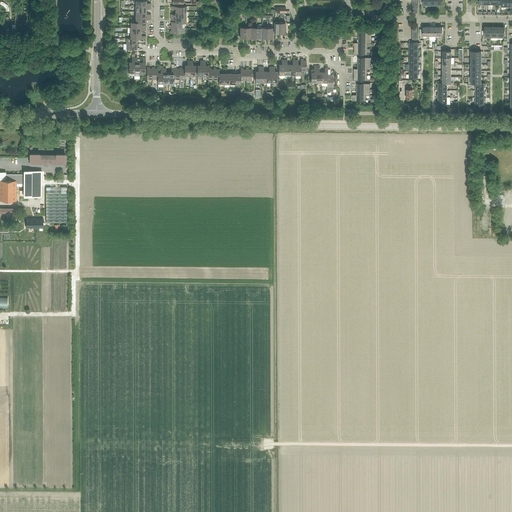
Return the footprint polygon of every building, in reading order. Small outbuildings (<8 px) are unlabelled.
[(40,154),(31,154),(31,160),(30,160),(30,163),(31,163),(31,166),(45,166),(45,167),(50,167),(50,166),(65,166),(65,164),(66,164),(66,160),(65,160),(65,154),(56,154),(56,155),(40,155),(40,154)] [(0,200),(16,201),(16,183),(24,183),(24,196),(41,197),(42,171),(24,171),(24,175),(5,175),(5,173),(0,172),(0,200)] [(46,187),(46,222),(67,222),(67,187),(46,187)] [(16,208),(0,207),(0,220),(16,220),(16,208)] [(43,219),(26,219),(26,228),(43,228),(43,219)] [(66,225),(64,225),(63,225),(61,226),(60,228),(60,229),(60,231),(61,232),(63,233),(65,233),(66,233),(68,232),(69,230),(69,229),(68,227),(67,226),(66,225)]
